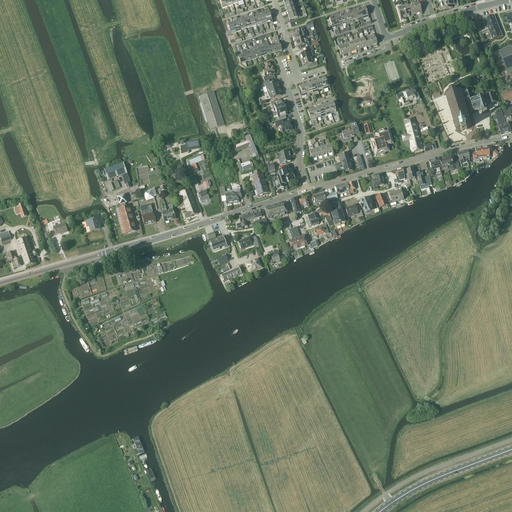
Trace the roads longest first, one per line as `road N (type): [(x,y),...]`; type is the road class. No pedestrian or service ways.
road 1 (tertiary): [(511,136),(368,173)]
road 2 (secondary): [(379,511),(422,484),(511,449)]
road 3 (tertiary): [(136,242),(0,283)]
